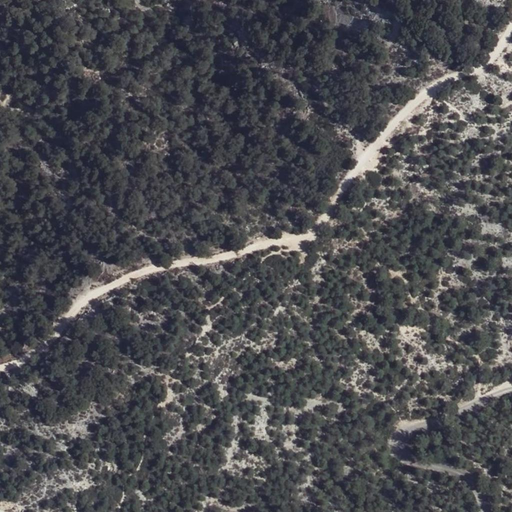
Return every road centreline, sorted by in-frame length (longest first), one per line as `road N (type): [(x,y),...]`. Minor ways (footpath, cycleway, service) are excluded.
road 1 (track): [(297,239),(131,275),(76,308),(30,356),(0,368)]
road 2 (unclassified): [(511,389),(412,430),(398,446),(413,461),(465,473),(487,511)]
road 3 (track): [(511,23),(486,63),(429,89),(369,152)]
